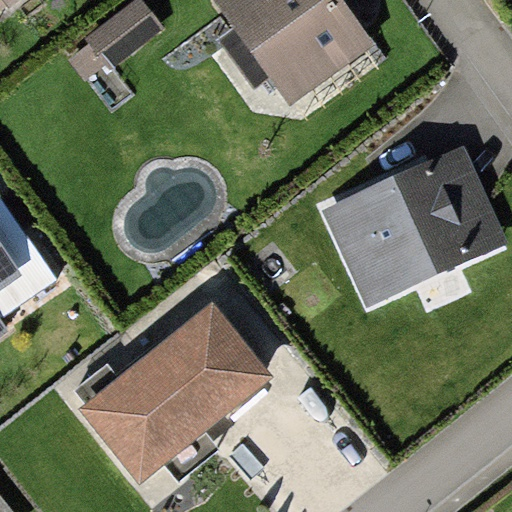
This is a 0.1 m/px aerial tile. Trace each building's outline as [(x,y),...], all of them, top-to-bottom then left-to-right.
[(0,0),(16,21),(42,0),(0,0)] [(273,82),(293,108),(368,52),(328,0),(224,0),(216,6),(244,43),(231,52),(260,91),(273,82)] [(141,11),(91,50),(111,76),(161,38),(141,11)] [(465,141),(322,193),(360,298),(504,246),(465,141)] [(0,179),(0,324),(71,268),(0,179)] [(266,375),(197,295),(72,402),(141,482),(266,375)]
